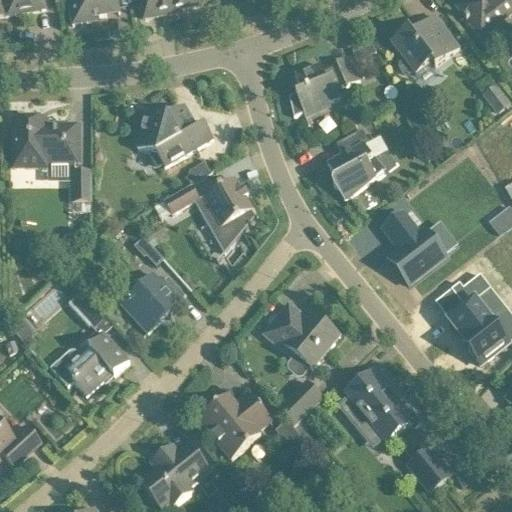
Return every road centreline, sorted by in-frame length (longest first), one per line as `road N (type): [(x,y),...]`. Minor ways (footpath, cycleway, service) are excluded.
road 1 (residential): [(309,230),(129,424),(29,511)]
road 2 (residential): [(511,467),(309,230)]
road 3 (residential): [(0,81),(115,79),(245,58)]
road 4 (residential): [(309,230),(269,152),(245,58)]
road 5 (residential): [(245,58),(366,0)]
